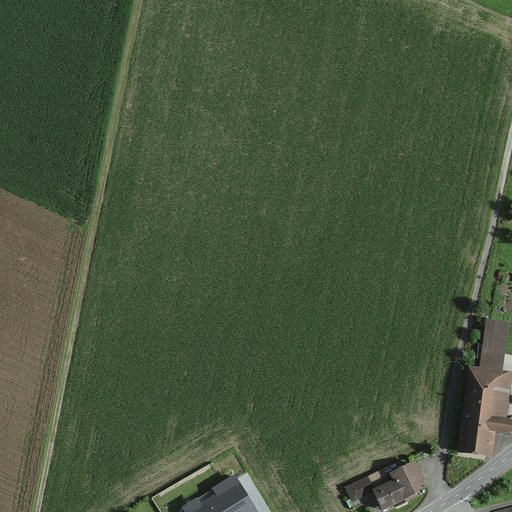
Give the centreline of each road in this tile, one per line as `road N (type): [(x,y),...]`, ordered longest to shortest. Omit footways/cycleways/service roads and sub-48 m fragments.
road 1 (track): [(139,0),(36,511)]
road 2 (unclassified): [(438,507),(457,358),(511,132)]
